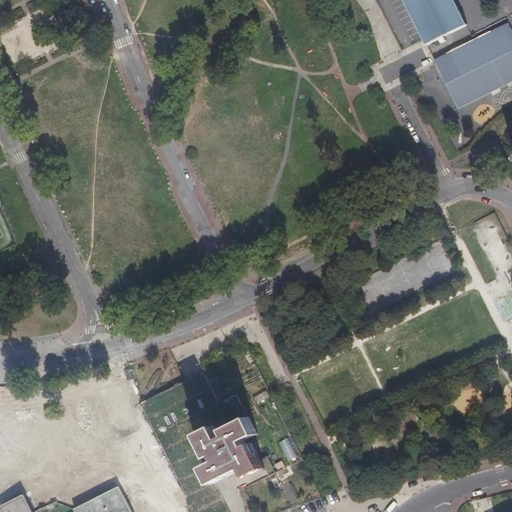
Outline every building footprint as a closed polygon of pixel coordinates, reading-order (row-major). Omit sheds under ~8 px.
[(427,45),(468,25),(455,0),(404,0),(424,39),(427,45)] [(511,81),(511,28),(509,22),(435,59),(459,108),(511,81)] [(171,350),(182,374),(209,361),(198,337),(171,350)] [(33,467),(43,491),(74,478),(76,483),(100,473),(87,442),(120,428),(122,433),(146,423),(132,389),(138,386),(131,371),(100,384),(97,377),(79,384),(90,411),(53,427),(51,422),(27,432),(40,464),(33,467)] [(202,460),(212,483),(244,469),(246,473),(270,463),(255,427),(262,424),(254,406),(223,419),(221,414),(195,425),(209,457),(202,460)] [(0,454),(12,450),(0,421),(0,454)] [(133,511),(120,485),(74,506),(76,511),(133,511)] [(0,511),(33,511),(24,494),(0,506),(0,511)]
